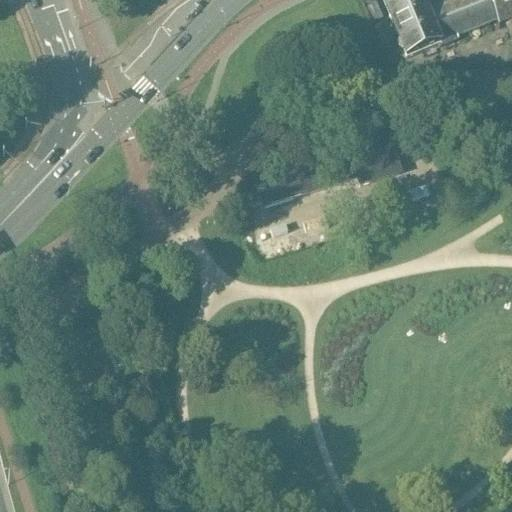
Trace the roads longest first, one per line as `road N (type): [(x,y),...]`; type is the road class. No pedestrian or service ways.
road 1 (unclassified): [(115,511),(59,296),(181,222),(267,131),(312,102),(361,87),(511,80)]
road 2 (primary): [(0,226),(30,213),(235,0)]
road 3 (primary): [(0,226),(65,123),(72,78),(49,0)]
